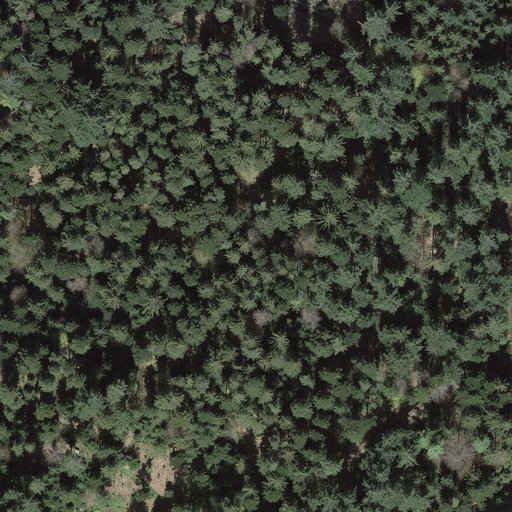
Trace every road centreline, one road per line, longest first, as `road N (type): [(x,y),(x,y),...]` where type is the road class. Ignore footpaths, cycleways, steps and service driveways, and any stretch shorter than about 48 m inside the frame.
road 1 (track): [(0,497),(151,315),(288,213),(354,104),(377,94),(511,110)]
road 2 (track): [(0,270),(37,260),(175,260),(269,231)]
road 3 (track): [(292,0),(492,109)]
